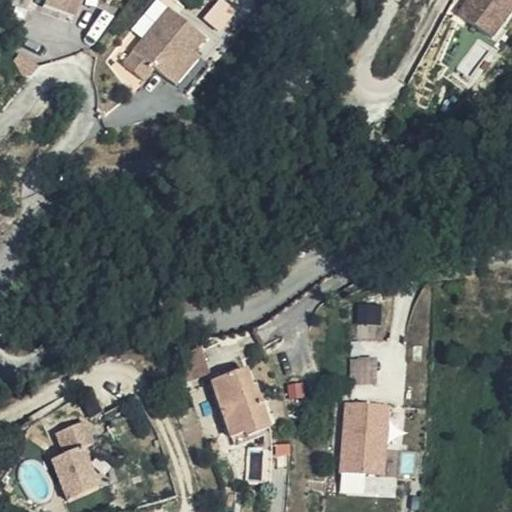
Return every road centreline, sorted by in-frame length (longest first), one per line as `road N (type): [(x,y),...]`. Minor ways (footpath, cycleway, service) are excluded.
road 1 (residential): [(0,357),(49,353),(153,318),(228,320),(343,258),(409,262),(511,252)]
road 2 (residential): [(347,0),(272,115),(87,183),(21,228),(0,268)]
